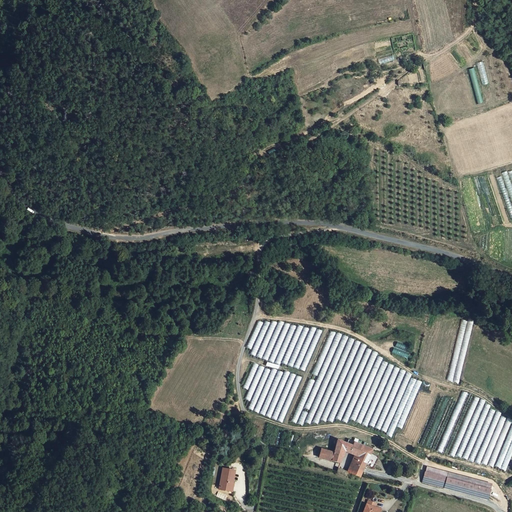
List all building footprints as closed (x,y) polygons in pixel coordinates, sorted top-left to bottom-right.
[(473,68),(469,69),(474,89),(479,88),(473,68)] [(431,315),(419,372),(460,381),(472,324),(431,315)] [(408,430),(423,377),(362,359),(367,344),(348,338),(345,350),(345,324),(337,350),(337,325),(335,332),(328,330),(315,373),(319,369),(309,405),(315,398),(308,420),(317,411),(313,424),(323,414),(320,423),(331,412),(328,423),(338,412),(335,422),(346,412),(342,425),(351,415),(349,422),(392,435),(395,426),(408,430)] [(314,381),(310,379),(291,422),(296,423),(314,381)] [(439,395),(421,444),(425,445),(443,396),(439,395)] [(302,411),(298,424),(303,426),(307,412),(302,411)] [(495,467),(506,471),(511,454),(511,424),(495,467)] [(336,445),(335,453),(333,461),(341,464),(343,457),(345,452),(347,452),(351,455),(355,442),(349,439),(348,443),(338,439),(336,445)] [(355,442),(351,455),(356,457),(359,459),(365,446),(355,442)] [(359,459),(356,466),(364,470),(366,466),(373,470),(379,457),(372,454),(373,450),(365,446),(359,459)] [(322,449),(320,457),(333,461),(335,453),(330,451),(322,449)] [(353,464),(348,473),(360,478),(362,474),(364,470),(356,466),(353,464)] [(338,468),(336,471),(335,474),(344,479),(348,473),(338,468)] [(237,486),(240,472),(229,469),(223,490),(233,493),(235,485),(237,486)] [(425,473),(423,484),(436,487),(438,477),(431,475),(432,471),(428,470),(426,473),(425,473)] [(484,489),(491,491),(492,487),(440,473),(438,477),(447,479),(469,485),(484,489)] [(438,477),(436,487),(444,490),(447,479),(438,477)] [(469,485),(447,479),(444,490),(466,495),(469,485)] [(469,485),(466,495),(481,499),(484,489),(469,485)] [(481,499),(488,501),(491,491),(484,489),(481,499)] [(366,505),(363,511),(379,511),(380,509),(375,507),(376,504),(367,501),(366,505)]
